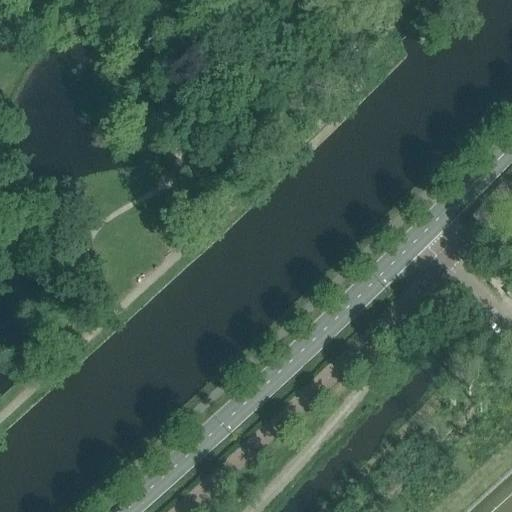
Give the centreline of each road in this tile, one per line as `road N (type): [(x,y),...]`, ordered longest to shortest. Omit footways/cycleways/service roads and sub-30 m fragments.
road 1 (tertiary): [(416,240),(126,511)]
road 2 (tertiary): [(511,146),(416,240)]
road 3 (residential): [(416,240),(443,263),(511,194)]
